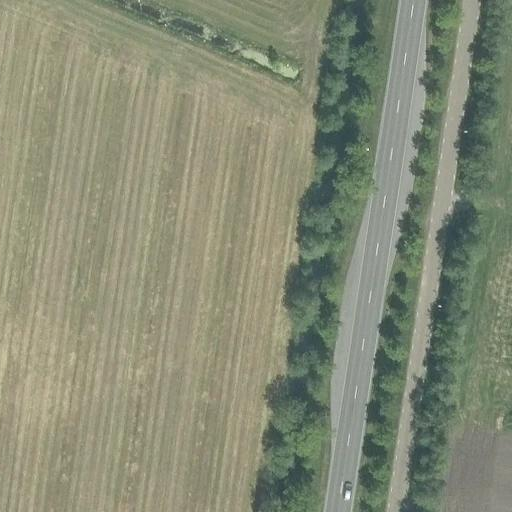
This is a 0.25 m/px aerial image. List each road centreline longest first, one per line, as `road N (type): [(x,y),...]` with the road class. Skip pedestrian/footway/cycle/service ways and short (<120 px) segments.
road 1 (unclassified): [(393,511),(473,0)]
road 2 (primary): [(336,511),(412,0)]
